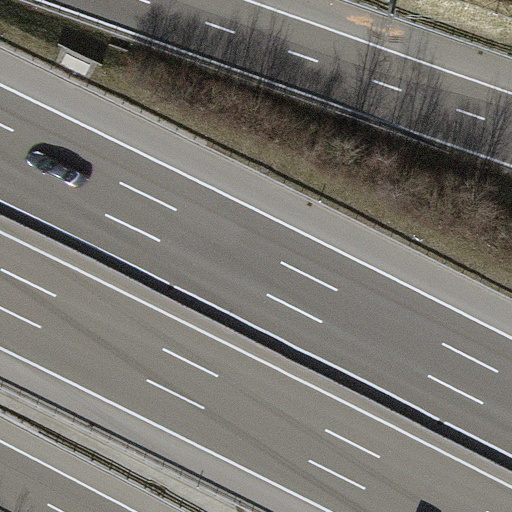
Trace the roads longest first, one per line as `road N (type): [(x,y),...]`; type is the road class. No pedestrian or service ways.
road 1 (motorway): [(511,397),(0,143)]
road 2 (motorway): [(0,289),(445,511)]
road 3 (motorway): [(511,128),(143,0)]
